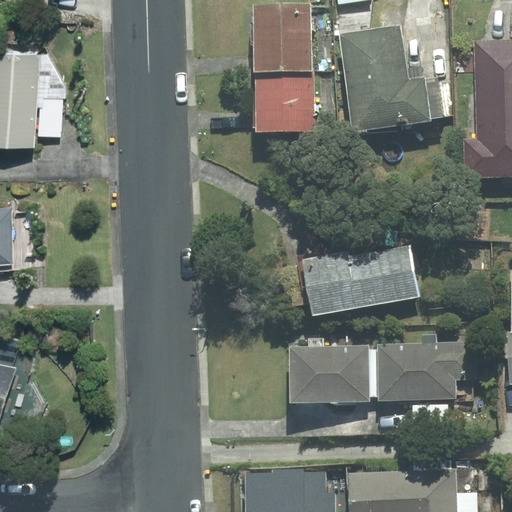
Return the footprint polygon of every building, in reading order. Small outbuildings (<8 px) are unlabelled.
[(306,12),(248,13),(250,137),(308,136),(306,12)] [(395,31),(332,40),(346,141),(425,130),(419,86),(403,88),(395,31)] [(511,40),(466,41),(467,140),(456,140),(457,185),(511,184),(511,40)] [(51,52),(0,50),(0,143),(49,145),(51,52)] [(31,204),(0,205),(0,269),(34,268),(31,204)] [(416,250),(297,266),(305,323),(424,307),(416,250)] [(469,348),(370,355),(374,410),(472,404),(469,348)] [(370,355),(281,353),(282,410),(367,408),(370,355)] [(34,371),(0,358),(0,425),(11,430),(34,371)] [(457,511),(458,474),(347,472),(346,511),(457,511)]
